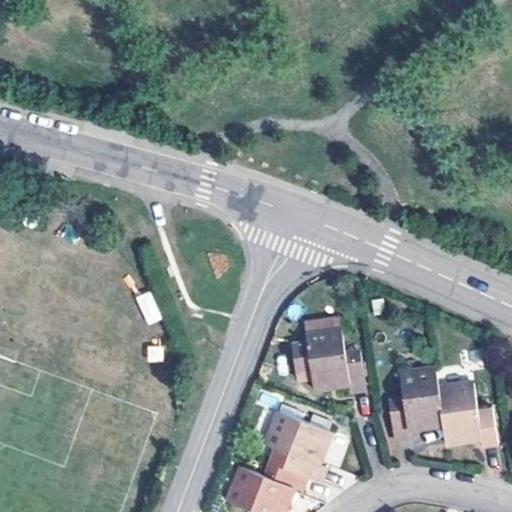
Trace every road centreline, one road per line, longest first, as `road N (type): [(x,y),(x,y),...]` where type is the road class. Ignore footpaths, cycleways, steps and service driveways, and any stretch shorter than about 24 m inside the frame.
road 1 (unclassified): [(300,216),(261,292),(178,511)]
road 2 (unclassified): [(0,128),(300,216)]
road 3 (unclassified): [(300,216),(511,308)]
road 4 (residential): [(511,505),(416,485),(377,493),(351,511)]
